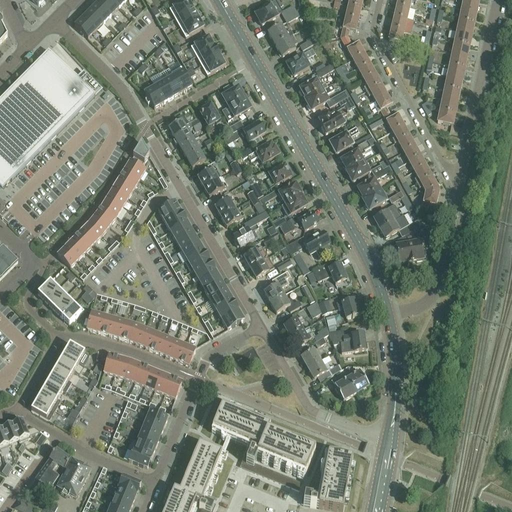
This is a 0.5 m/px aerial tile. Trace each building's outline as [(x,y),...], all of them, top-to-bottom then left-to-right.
[(30,0),(38,8),(39,7),(41,8),(44,5),(43,3),(46,0),(30,0)] [(108,0),(101,0),(97,4),(111,18),(118,10),(108,0)] [(123,0),(108,0),(118,10),(126,2),(123,0)] [(187,0),(169,11),(175,21),(193,10),(187,0)] [(349,0),(348,7),(361,10),(363,0),(349,0)] [(397,0),(396,7),(409,10),(411,0),(397,0)] [(463,0),(461,11),(476,15),(479,3),(463,0)] [(263,9),(264,11),(255,16),(261,27),(277,19),(272,10),(277,7),(275,2),(263,9)] [(97,4),(90,12),(103,25),(111,18),(97,4)] [(280,14),(283,20),(296,13),(293,7),(280,14)] [(345,19),(358,22),(361,10),(348,7),(345,19)] [(396,7),(394,18),(406,21),(409,10),(396,7)] [(193,10),(175,21),(180,30),(198,20),(193,10)] [(461,11),(459,22),(474,26),(476,15),(461,11)] [(90,12),(82,19),(96,33),(103,25),(90,12)] [(296,13),(283,20),(286,25),(299,18),(296,13)] [(394,18),(391,29),(404,32),(406,21),(394,18)] [(82,19),(74,27),(81,34),(88,41),(96,33),(82,19)] [(355,33),(358,22),(345,19),(344,25),(340,24),(339,30),(343,30),(341,39),(347,37),(348,32),(355,33)] [(198,20),(180,30),(186,40),(204,30),(198,20)] [(459,22),(456,34),(472,37),(474,26),(459,22)] [(422,35),(423,28),(417,26),(415,33),(422,35)] [(267,34),(275,47),(288,39),(293,36),(290,31),(285,34),(280,27),(267,34)] [(300,42),(308,33),(304,29),(295,38),(300,42)] [(404,32),(391,29),(388,41),(401,44),(404,32)] [(456,34),(454,45),(469,48),(472,37),(456,34)] [(299,47),(302,53),(310,48),(318,44),(314,37),(305,42),(306,43),(299,47)] [(209,38),(190,49),(196,59),(214,48),(209,38)] [(288,39),(275,47),(282,59),(295,52),(288,39)] [(347,51),(352,62),(364,55),(358,45),(352,48),(348,41),(341,42),(342,42),(347,51)] [(454,45),(451,56),(467,59),(469,48),(454,45)] [(214,48),(196,59),(201,68),(220,58),(214,48)] [(310,48),(302,53),(304,56),(286,66),(293,79),(309,69),(305,62),(315,57),(310,48)] [(48,52),(0,100),(0,186),(3,190),(11,183),(12,182),(102,91),(87,76),(86,75),(79,83),(48,52)] [(358,72),(369,65),(364,55),(352,62),(358,72)] [(451,56),(449,67),(465,71),(467,59),(451,56)] [(220,58),(201,68),(207,78),(225,68),(220,58)] [(313,69),(315,74),(325,69),(322,64),(313,69)] [(363,82),(375,75),(369,65),(358,72),(363,82)] [(449,67),(447,78),(462,82),(465,71),(449,67)] [(316,75),(319,80),(330,74),(327,68),(316,75)] [(181,69),(171,75),(171,76),(172,75),(182,94),(192,88),(181,69)] [(171,76),(162,81),(173,100),(182,94),(172,75),(171,76)] [(366,93),(380,85),(375,75),(363,82),(366,87),(364,89),(366,93)] [(447,78),(444,90),(460,93),(462,82),(447,78)] [(162,81),(153,86),(164,105),(173,100),(162,81)] [(300,91),(305,101),(322,91),(321,88),(317,81),(316,81),(300,91)] [(374,102),(386,95),(380,85),(366,93),(369,98),(371,96),(374,102)] [(153,86),(143,92),(144,94),(154,111),(164,105),(153,86)] [(225,103),(228,109),(244,100),(238,89),(214,103),(216,109),(221,106),(220,105),(225,103)] [(338,105),(349,99),(345,92),(328,102),(325,96),(330,94),(327,89),(323,92),(322,91),(305,101),(304,102),(311,113),(326,104),(329,110),(338,105)] [(444,90),(442,101),(457,104),(460,93),(444,90)] [(388,113),(386,109),(392,106),(386,95),(374,102),(377,108),(375,109),(377,114),(380,112),(382,116),(388,113)] [(349,99),(338,105),(342,111),(328,119),(327,117),(319,122),(321,127),(319,128),(325,137),(343,126),(340,120),(348,115),(347,114),(355,109),(349,99)] [(244,100),(228,109),(234,120),(250,110),(244,100)] [(442,101),(439,112),(455,115),(457,104),(442,101)] [(199,113),(208,129),(219,122),(210,106),(199,113)] [(455,115),(439,112),(437,124),(453,127),(455,115)] [(384,119),(392,134),(403,127),(398,117),(391,120),(389,116),(384,119)] [(168,130),(174,140),(187,132),(184,127),(188,125),(183,117),(174,122),(176,125),(168,130)] [(199,125),(193,129),(195,133),(202,129),(199,125)] [(239,125),(229,131),(232,135),(235,133),(235,134),(242,130),(239,125)] [(243,134),(251,148),(263,141),(261,138),(265,136),(264,135),(265,133),(263,129),(261,129),(258,125),(243,134)] [(220,129),(223,135),(228,132),(224,126),(220,129)] [(394,145),(397,144),(409,137),(403,127),(392,134),(395,139),(392,140),(394,145)] [(348,140),(359,135),(356,129),(346,135),(329,145),(336,156),(352,147),(348,140)] [(175,141),(173,142),(176,146),(177,145),(180,150),(193,142),(187,132),(174,140),(175,141)] [(232,135),(230,137),(233,142),(239,139),(235,134),(235,133),(232,135)] [(409,137),(397,144),(403,154),(414,147),(409,137)] [(204,145),(206,149),(213,145),(210,141),(204,145)] [(180,150),(186,160),(199,153),(193,142),(180,150)] [(144,165),(149,157),(141,144),(134,156),(133,158),(133,159),(131,164),(141,170),(144,165)] [(357,148),(360,153),(368,148),(366,144),(357,148)] [(258,159),(262,166),(279,157),(274,148),(273,149),(271,145),(255,154),(252,156),(249,151),(240,157),(235,160),(237,165),(248,158),(250,163),(258,159)] [(403,154),(408,163),(420,157),(414,147),(403,154)] [(199,153),(186,160),(192,170),(205,163),(199,153)] [(346,173),(346,174),(363,164),(357,153),(340,162),(346,173)] [(408,163),(414,173),(425,167),(420,157),(408,163)] [(130,163),(124,173),(139,182),(145,173),(141,170),(131,164),(130,163)] [(230,166),(233,172),(238,169),(235,163),(230,166)] [(363,164),(346,174),(352,185),(369,175),(363,164)] [(371,172),(373,176),(385,170),(382,166),(371,172)] [(271,180),(266,183),(270,190),(275,188),(291,179),(284,167),(268,176),(271,180)] [(414,180),(416,185),(431,177),(425,167),(414,173),(417,179),(414,180)] [(215,169),(197,179),(203,189),(217,181),(214,175),(217,173),(215,169)] [(238,169),(233,172),(236,177),(242,174),(238,169)] [(385,170),(373,176),(376,181),(391,173),(388,169),(385,170)] [(139,182),(124,173),(118,182),(134,192),(139,182)] [(247,182),(253,193),(256,198),(258,200),(263,198),(256,185),(268,178),(264,173),(247,182)] [(422,188),(425,193),(436,187),(431,177),(416,185),(419,190),(422,188)] [(217,181),(203,189),(209,200),(227,190),(224,185),(221,187),(217,181)] [(362,201),(362,202),(380,192),(373,181),(357,190),(363,201),(362,201)] [(118,182),(112,191),(128,201),(134,192),(118,182)] [(285,206),(301,197),(301,196),(295,185),(278,195),(285,206)] [(436,187),(425,193),(425,194),(423,204),(422,210),(426,211),(427,205),(435,207),(439,192),(436,187)] [(112,191),(107,200),(122,210),(128,201),(112,191)] [(398,201),(398,202),(404,199),(403,198),(405,197),(402,191),(399,192),(400,194),(389,201),(391,205),(398,201)] [(380,192),(362,202),(369,213),(386,203),(380,192)] [(247,196),(250,201),(256,198),(253,193),(247,196)] [(258,202),(261,207),(277,198),(274,193),(258,202)] [(301,197),(285,206),(291,217),(307,207),(301,197)] [(256,198),(250,201),(254,207),(259,204),(257,201),(258,200),(256,198)] [(214,209),(220,219),(234,211),(231,205),(234,203),(232,199),(214,209)] [(107,200),(101,209),(117,219),(122,210),(107,200)] [(181,214),(175,203),(158,213),(164,224),(181,214)] [(373,220),(379,231),(393,223),(388,215),(396,210),(393,206),(386,211),(387,212),(373,220)] [(280,208),(268,216),(272,221),(284,213),(280,208)] [(101,209),(94,218),(109,229),(117,219),(101,209)] [(234,211),(220,219),(226,230),(244,219),(241,215),(238,217),(234,211)] [(187,224),(181,214),(164,224),(170,233),(187,224)] [(290,221),(279,228),(284,237),(291,233),(297,230),(296,229),(300,227),(304,233),(318,225),(312,214),(298,222),(294,225),(292,221),(290,221)] [(412,214),(402,219),(403,223),(414,219),(412,214)] [(246,232),(234,239),(236,244),(235,245),(237,249),(239,248),(240,250),(257,240),(254,233),(258,231),(256,227),(263,223),(260,217),(243,226),(246,232)] [(275,230),(279,228),(290,221),(288,217),(272,226),(275,230)] [(94,218),(88,226),(101,239),(109,229),(94,218)] [(411,240),(408,242),(412,264),(424,262),(423,261),(424,261),(424,259),(424,258),(424,257),(424,256),(424,255),(423,255),(422,252),(425,252),(423,243),(417,244),(416,238),(417,237),(418,237),(419,236),(420,236),(421,236),(422,236),(423,236),(424,236),(425,236),(426,236),(427,236),(428,236),(429,236),(431,230),(424,228),(422,226),(418,220),(414,222),(419,230),(408,236),(411,240)] [(397,241),(408,236),(419,230),(414,222),(405,227),(402,222),(395,226),(393,223),(379,231),(385,241),(398,233),(402,239),(397,241)] [(192,233),(187,224),(170,233),(176,243),(192,233)] [(88,226),(80,234),(93,247),(101,239),(88,226)] [(198,243),(192,233),(176,243),(181,253),(198,243)] [(80,234),(72,242),(85,255),(93,247),(80,234)] [(316,253),(319,257),(330,251),(327,247),(329,245),(323,234),(309,242),(303,245),(309,256),(315,253),(316,253)] [(262,243),(264,248),(279,240),(276,235),(262,243)] [(408,236),(397,241),(399,247),(396,247),(396,248),(393,248),(394,250),(393,250),(393,251),(392,253),(393,254),(393,255),(394,255),(395,257),(397,257),(398,263),(400,265),(407,264),(407,265),(412,264),(408,242),(411,240),(408,236)] [(72,242),(65,249),(78,262),(85,255),(72,242)] [(297,242),(285,249),(289,254),(291,258),(298,253),(297,251),(301,248),(297,242)] [(0,283),(18,266),(6,254),(7,254),(7,253),(8,253),(8,252),(7,251),(7,250),(6,250),(5,250),(4,250),(4,251),(3,251),(3,252),(2,251),(3,250),(3,249),(3,248),(3,247),(3,246),(2,245),(2,244),(1,244),(0,243),(0,283)] [(204,253),(198,243),(181,253),(187,263),(204,253)] [(65,249),(57,257),(70,270),(78,262),(65,249)] [(257,251),(243,259),(250,270),(262,262),(268,259),(264,253),(261,249),(257,251)] [(210,263),(204,253),(187,263),(185,264),(191,274),(193,273),(210,263)] [(276,268),(279,273),(291,266),(289,261),(276,268)] [(262,262),(250,270),(256,281),(274,270),(271,265),(266,268),(262,262)] [(215,273),(210,263),(193,273),(198,283),(215,273)] [(312,272),(317,284),(331,278),(335,287),(347,281),(340,265),(328,271),(326,265),(312,272)] [(299,271),(303,277),(312,272),(308,266),(299,271)] [(221,283),(215,273),(198,283),(204,292),(221,283)] [(263,294),(270,305),(284,297),(280,291),(288,286),(286,281),(290,279),(287,274),(271,283),(274,288),(263,294)] [(227,292),(221,283),(204,292),(210,302),(227,292)] [(45,289),(38,296),(45,304),(58,291),(50,284),(45,289)] [(302,290),(310,306),(314,304),(306,288),(302,290)] [(58,291),(45,304),(53,311),(65,299),(58,291)] [(232,302),(227,292),(210,302),(215,312),(232,302)] [(284,297),(270,305),(276,316),(287,309),(290,314),(301,308),(298,303),(293,305),(291,301),(287,303),(284,297)] [(65,299),(53,311),(61,320),(74,307),(73,307),(65,299)] [(341,305),(345,321),(361,316),(358,309),(356,309),(354,301),(341,305)] [(238,312),(232,302),(215,312),(221,322),(238,312)] [(327,303),(317,306),(321,315),(322,318),(332,314),(327,303)] [(74,307),(61,320),(69,327),(81,315),(84,312),(76,305),(75,304),(73,307),(74,307)] [(317,306),(317,304),(306,310),(312,320),(321,315),(317,306)] [(244,323),(238,312),(221,322),(227,332),(244,323)] [(92,314),(87,332),(97,335),(102,317),(92,314)] [(113,320),(102,317),(97,335),(108,338),(113,320)] [(301,318),(284,329),(290,339),(302,332),(299,326),(304,323),(301,318)] [(325,320),(326,329),(335,327),(334,319),(325,320)] [(123,323),(113,320),(108,338),(118,341),(123,323)] [(128,344),(135,326),(123,323),(118,341),(128,344)] [(145,331),(135,326),(128,344),(138,348),(145,331)] [(302,332),(290,339),(296,350),(314,340),(316,343),(316,344),(323,340),(329,336),(329,335),(327,330),(315,338),(312,334),(306,338),(302,332)] [(155,335),(145,331),(138,348),(148,352),(155,335)] [(353,346),(354,354),(365,352),(365,351),(367,351),(366,346),(365,346),(363,335),(343,338),(342,332),(329,335),(329,336),(333,347),(344,345),(344,347),(353,346)] [(165,339),(155,335),(148,352),(158,356),(165,339)] [(175,343),(165,339),(158,356),(168,360),(175,343)] [(326,345),(323,340),(316,344),(316,343),(314,345),(317,350),(326,345)] [(185,347),(175,343),(168,360),(178,364),(185,347)] [(64,356),(79,365),(85,355),(79,352),(74,349),(70,346),(64,356)] [(196,352),(185,347),(178,364),(189,369),(196,352)] [(313,352),(301,359),(308,370),(320,363),(313,352)] [(73,374),(79,365),(64,356),(58,366),(73,374)] [(119,360),(109,357),(103,376),(114,379),(119,360)] [(131,363),(119,360),(114,379),(125,382),(131,363)] [(142,368),(131,363),(125,382),(135,386),(142,368)] [(320,363),(308,370),(314,381),(326,374),(320,363)] [(68,383),(73,374),(58,366),(53,375),(68,384),(68,383)] [(329,372),(332,377),(341,372),(338,367),(329,372)] [(152,372),(142,368),(135,386),(145,390),(152,372)] [(354,371),(350,373),(352,377),(348,379),(353,387),(352,388),(357,396),(362,393),(363,394),(364,395),(365,395),(366,395),(367,395),(368,394),(369,392),(368,391),(367,390),(369,389),(362,377),(363,377),(361,373),(360,374),(358,371),(355,372),(354,371)] [(162,376),(152,372),(145,390),(155,394),(162,376)] [(352,377),(350,373),(331,383),(334,388),(343,404),(357,396),(352,388),(353,387),(348,379),(352,377)] [(71,385),(68,383),(68,384),(53,375),(48,384),(63,393),(62,393),(65,395),(71,385)] [(172,380),(162,376),(155,394),(164,398),(172,380)] [(182,384),(172,380),(164,398),(175,402),(182,384)] [(57,402),(62,393),(63,393),(48,384),(42,394),(57,402)] [(37,403),(55,413),(61,404),(57,402),(42,394),(37,403)] [(49,423),(55,413),(37,403),(31,413),(49,423)] [(221,409),(212,431),(259,451),(257,457),(305,476),(315,454),(267,434),(270,429),(221,409)] [(150,413),(145,423),(163,430),(168,420),(150,413)] [(23,422),(12,426),(19,443),(18,443),(19,445),(30,441),(29,439),(40,435),(40,434),(34,430),(27,432),(23,422)] [(145,423),(141,433),(159,440),(163,430),(145,423)] [(12,426),(2,430),(9,447),(18,443),(19,443),(12,426)] [(2,430),(0,430),(0,452),(0,453),(10,449),(9,447),(2,430)] [(141,433),(137,443),(155,450),(159,440),(141,433)] [(137,443),(133,453),(151,460),(155,450),(137,443)] [(164,511),(191,511),(196,501),(202,503),(222,455),(209,449),(199,445),(179,493),(174,490),(164,511)] [(20,446),(17,451),(21,454),(25,449),(20,446)] [(34,482),(52,495),(70,461),(56,452),(34,482)] [(133,453),(129,463),(147,470),(151,460),(133,453)] [(246,455),(242,464),(253,469),(257,459),(254,458),(255,455),(251,454),(250,456),(246,455)] [(328,459),(318,510),(328,511),(342,511),(352,463),(328,459)] [(57,490),(76,500),(91,473),(72,463),(57,490)] [(5,467),(2,472),(6,475),(6,476),(10,471),(5,467)] [(256,470),(254,475),(299,493),(294,491),(295,487),(300,490),(302,486),(258,467),(256,470)] [(123,478),(119,488),(136,496),(141,485),(123,478)] [(119,488),(115,498),(132,506),(136,496),(119,488)] [(305,496),(303,507),(316,510),(317,505),(312,504),(313,497),(305,496)] [(115,498),(110,508),(120,511),(129,511),(132,506),(115,498)] [(19,511),(41,511),(20,503),(15,510),(19,511)] [(55,511),(57,508),(46,503),(42,511),(55,511)] [(201,505),(199,510),(203,511),(211,511),(214,507),(204,503),(203,506),(201,505)]
